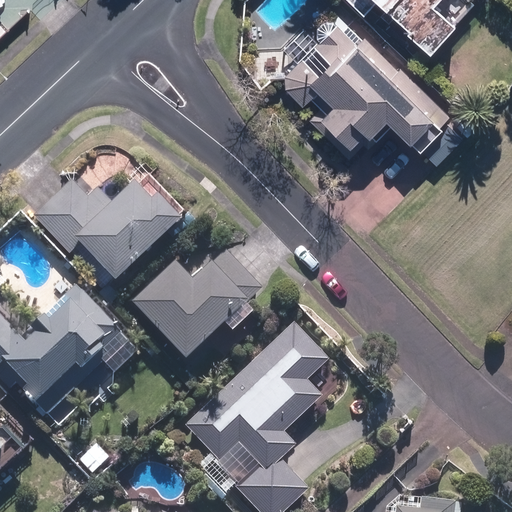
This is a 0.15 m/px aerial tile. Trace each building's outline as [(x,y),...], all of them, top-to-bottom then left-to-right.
[(0,0),(0,32),(28,8),(38,19),(59,0),(0,0)] [(372,0),(428,50),(471,3),(466,0),(372,0)] [(325,19),(311,34),(304,27),(279,54),(291,65),(277,80),(303,104),(308,98),(323,111),(315,120),(347,150),(364,131),(373,139),(387,124),(418,152),(450,117),(336,14),(328,23),(325,19)] [(65,251),(74,242),(115,286),(120,281),(123,285),(148,263),(142,257),(162,239),(170,248),(195,224),(185,213),(176,222),(153,198),(149,202),(133,185),(112,204),(101,192),(92,201),(72,180),(33,216),(65,251)] [(175,261),(131,303),(186,361),(262,289),(223,247),(191,278),(175,261)] [(0,321),(0,381),(8,391),(15,385),(45,418),(101,367),(109,376),(137,351),(77,285),(63,298),(42,316),(41,315),(33,323),(36,327),(19,343),(0,321)] [(296,323),(282,336),(186,426),(220,463),(238,483),(234,487),(257,511),(281,511),(288,506),(283,501),(303,483),(282,461),(296,448),(282,433),(320,398),(306,382),(331,359),(296,323)] [(0,449),(10,440),(0,429),(0,449)] [(112,458),(100,443),(80,460),(92,475),(112,458)] [(419,511),(397,509),(396,511),(459,511),(460,506),(442,504),(443,497),(421,494),(419,511)]
